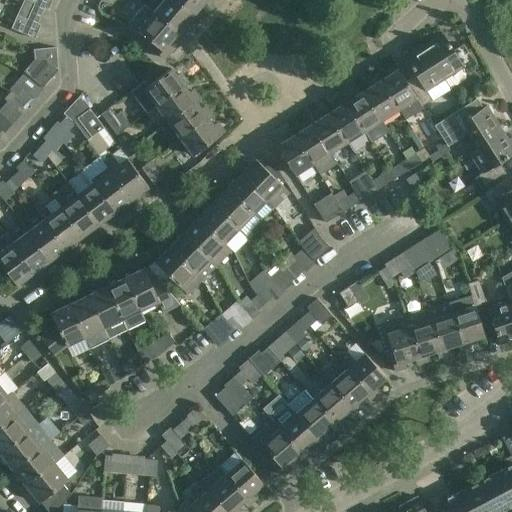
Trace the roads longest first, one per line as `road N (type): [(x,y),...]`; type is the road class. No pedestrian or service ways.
road 1 (residential): [(511,97),(458,4),(433,1),(373,57),(256,127),(222,84)]
road 2 (residential): [(191,379),(344,258),(419,213)]
road 3 (residential): [(318,511),(511,398)]
road 4 (residential): [(0,153),(66,81),(71,0)]
road 5 (residential): [(298,511),(191,379)]
